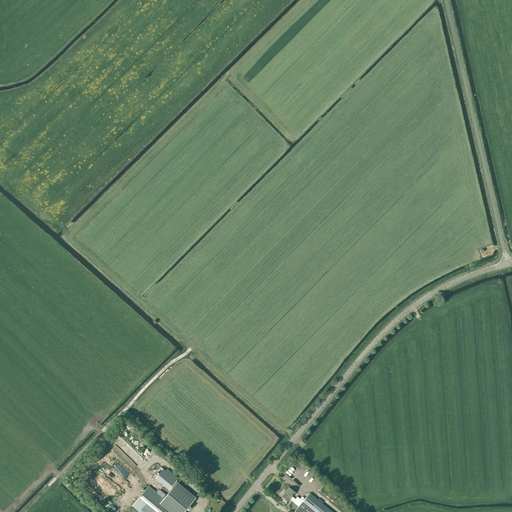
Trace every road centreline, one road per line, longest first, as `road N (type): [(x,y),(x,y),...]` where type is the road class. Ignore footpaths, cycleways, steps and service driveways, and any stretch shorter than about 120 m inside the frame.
road 1 (tertiary): [(233,511),(402,316),(442,289),(507,264)]
road 2 (unclassified): [(507,264),(445,0)]
